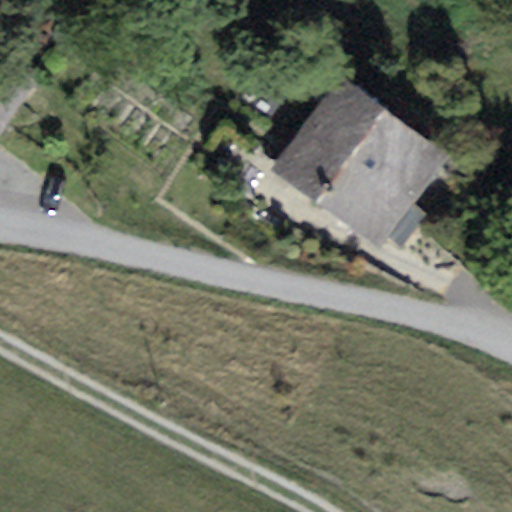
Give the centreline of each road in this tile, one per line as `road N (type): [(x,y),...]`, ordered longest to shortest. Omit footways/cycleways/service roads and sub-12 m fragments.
road 1 (unclassified): [(511,348),(414,312),(0,227)]
road 2 (track): [(326,511),(0,349)]
